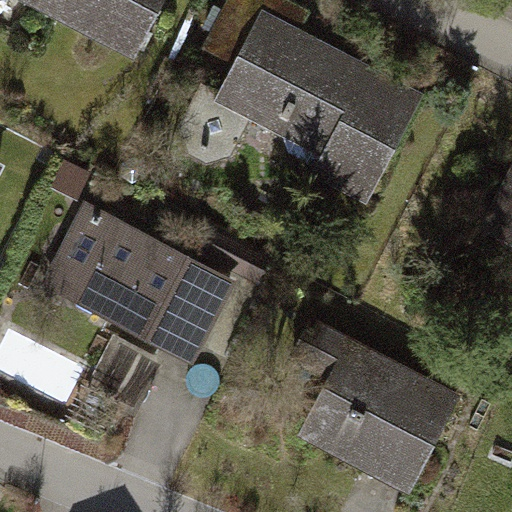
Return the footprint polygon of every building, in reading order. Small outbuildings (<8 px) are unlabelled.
[(24,0),(127,54),(155,0),(24,0)] [(309,165),(306,171),(360,199),(416,91),(256,8),(210,94),(208,92),(190,98),(177,123),(183,140),(208,153),(225,148),(242,115),(277,133),(282,150),(309,165)] [(511,159),(492,198),(511,208),(511,228),(508,236),(511,237),(511,159)] [(113,224),(80,206),(52,258),(86,276),(75,296),(184,354),(222,280),(113,223),(113,224)] [(259,253),(207,225),(194,249),(246,277),(259,253)] [(125,335),(102,384),(141,403),(164,354),(125,335)] [(402,482),(448,396),(342,340),(296,427),(402,482)]
